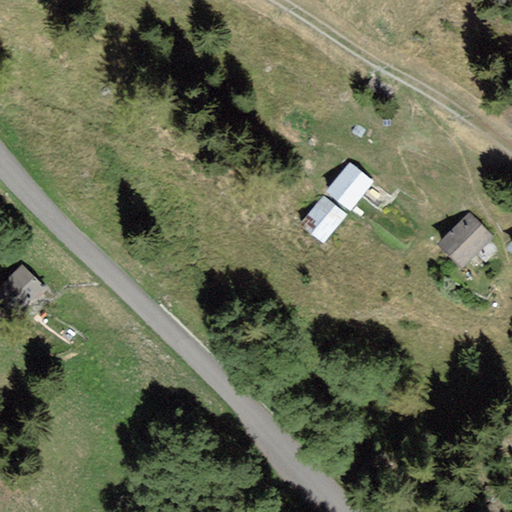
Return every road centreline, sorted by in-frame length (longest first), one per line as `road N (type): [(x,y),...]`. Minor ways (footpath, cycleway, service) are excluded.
road 1 (unclassified): [(341,511),(0,160)]
road 2 (track): [(279,0),(459,108),(511,150)]
